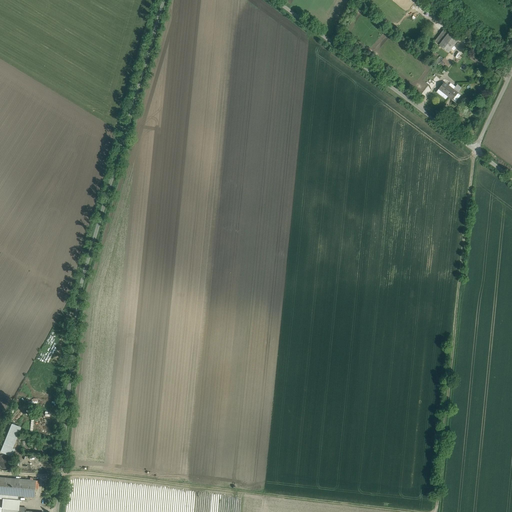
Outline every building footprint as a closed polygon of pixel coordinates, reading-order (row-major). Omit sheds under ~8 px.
[(458,41),(444,30),(435,42),(449,52),(458,41)] [(454,89),(445,82),(439,89),(448,97),(454,89)] [(454,89),(448,97),(452,100),(458,93),(454,89)] [(21,427),(12,424),(0,452),(12,457),(15,449),(13,448),(21,427)] [(12,465),(13,462),(12,459),(10,456),(8,455),(5,454),(2,455),(0,455),(0,468),(2,470),(5,470),(8,470),(11,468),(12,465)] [(36,481),(0,477),(0,494),(34,497),(36,481)]
